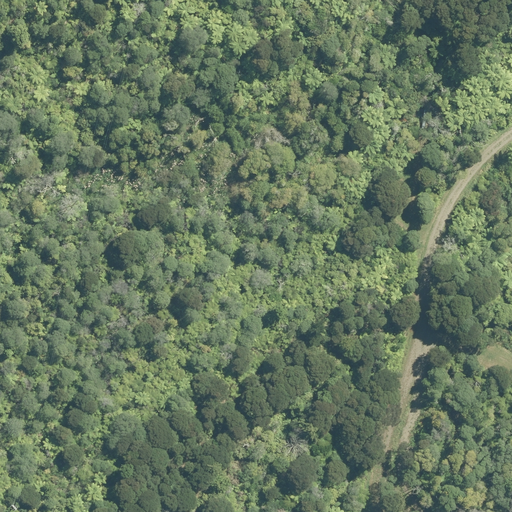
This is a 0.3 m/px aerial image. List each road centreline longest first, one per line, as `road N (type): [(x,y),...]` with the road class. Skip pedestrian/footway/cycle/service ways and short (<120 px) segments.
road 1 (track): [(379,511),(427,283),(408,200),(400,9),(406,0)]
road 2 (track): [(511,137),(448,210),(427,283),(432,320)]
